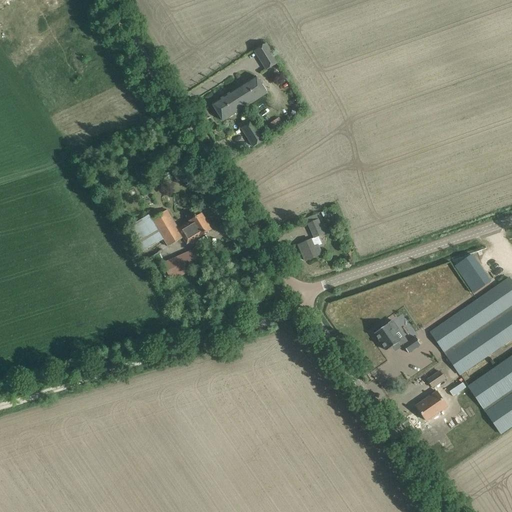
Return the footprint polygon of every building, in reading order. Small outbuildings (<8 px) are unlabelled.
[(266,71),(278,63),(266,43),(253,51),(266,71)] [(256,76),(234,90),(245,107),(267,93),(256,76)] [(245,107),(234,90),(212,104),(223,121),(245,107)] [(279,118),(270,124),(274,131),(283,125),(279,118)] [(253,147),(265,140),(253,121),(242,128),(253,147)] [(148,216),(131,226),(133,230),(150,257),(182,237),(188,234),(187,233),(206,222),(202,214),(197,217),(193,212),(187,216),(190,222),(179,228),(168,209),(150,220),(148,216)] [(324,234),(318,220),(308,224),(314,238),(324,234)] [(211,230),(206,222),(187,233),(188,234),(182,237),(186,244),(211,230)] [(311,240),(298,245),(305,261),(322,254),(318,246),(322,244),(318,236),(314,238),(311,239),(311,240)] [(186,252),(163,263),(167,273),(164,275),(166,280),(170,279),(170,281),(203,266),(202,264),(209,261),(208,257),(203,246),(186,252)] [(492,281),(469,249),(452,261),(474,293),(492,281)] [(511,282),(509,278),(431,332),(460,375),(511,339),(511,282)] [(420,345),(415,337),(408,342),(393,321),(382,328),(381,326),(375,330),(376,332),(374,333),(387,351),(395,345),(398,349),(403,346),(408,353),(420,345)] [(468,386),(468,387),(501,434),(503,433),(511,426),(511,356),(497,367),(468,386)] [(432,387),(445,379),(440,371),(427,380),(432,387)] [(416,406),(426,421),(447,407),(437,392),(431,396),(432,397),(427,401),(426,399),(416,406)]
